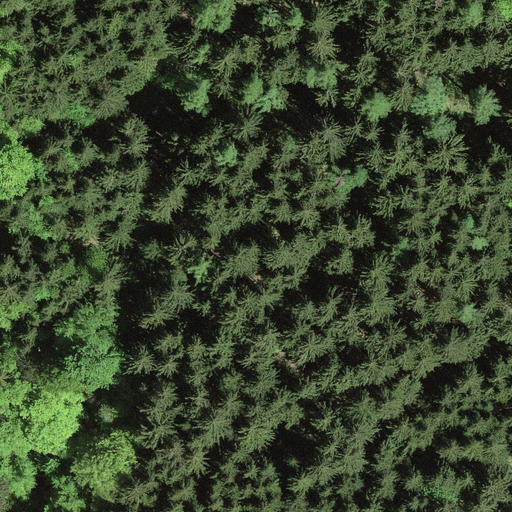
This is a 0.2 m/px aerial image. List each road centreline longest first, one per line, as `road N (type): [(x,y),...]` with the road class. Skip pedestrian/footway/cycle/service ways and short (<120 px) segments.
road 1 (track): [(0,141),(184,109),(452,122),(504,116),(510,103),(500,82),(384,50),(302,0)]
road 2 (track): [(511,466),(442,458),(171,278),(87,233),(0,212)]
